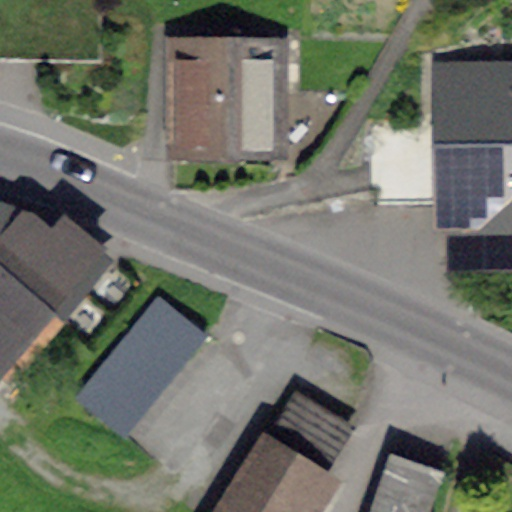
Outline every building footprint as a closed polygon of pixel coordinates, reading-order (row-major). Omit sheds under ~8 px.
[(180,69),(179,143),(280,144),(282,42),(166,42),(166,69),(180,69)] [(511,75),(450,76),(450,120),(450,151),(451,197),(451,253),(511,252),(511,75)] [(451,197),(450,151),(450,120),(371,120),(372,197),(451,197)] [(0,213),(0,267),(50,309),(99,251),(59,218),(21,212),(11,223),(0,213)] [(50,309),(0,267),(0,364),(2,367),(50,309)] [(77,394),(124,432),(197,341),(151,303),(77,394)] [(295,511),(350,426),(295,393),(221,511),(295,511)] [(427,511),(443,469),(395,452),(373,511),(427,511)]
